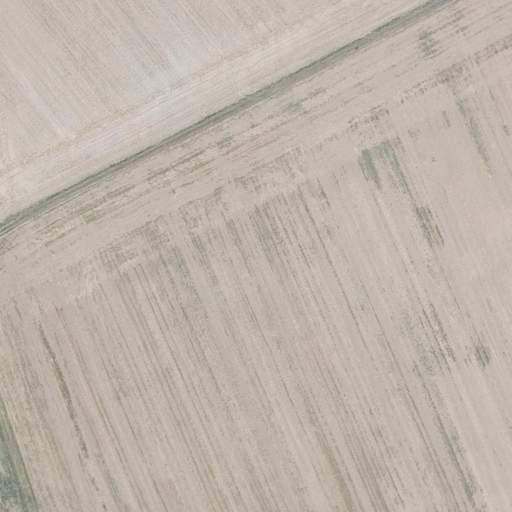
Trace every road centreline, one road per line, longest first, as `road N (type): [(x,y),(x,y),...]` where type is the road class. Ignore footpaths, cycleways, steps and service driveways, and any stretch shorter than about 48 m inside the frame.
road 1 (track): [(0,225),(450,0)]
road 2 (track): [(13,511),(11,424),(0,384)]
